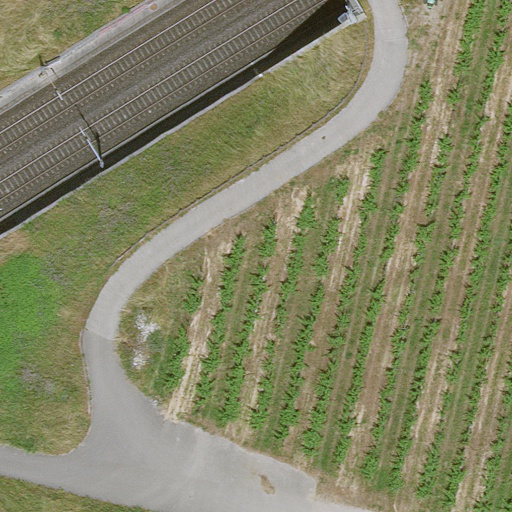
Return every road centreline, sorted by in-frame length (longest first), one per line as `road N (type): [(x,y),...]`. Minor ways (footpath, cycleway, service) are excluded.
road 1 (track): [(119,480),(122,439),(102,333),(113,294),(143,258),(356,117),(380,88),(391,55),(395,9),(388,0)]
road 2 (track): [(278,511),(0,457)]
